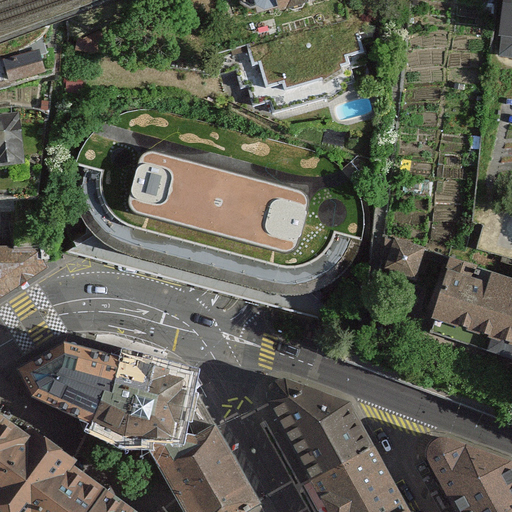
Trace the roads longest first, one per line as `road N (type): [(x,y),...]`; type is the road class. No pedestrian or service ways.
road 1 (tertiary): [(511,436),(197,327)]
road 2 (tertiary): [(0,339),(33,319),(107,302),(197,327)]
